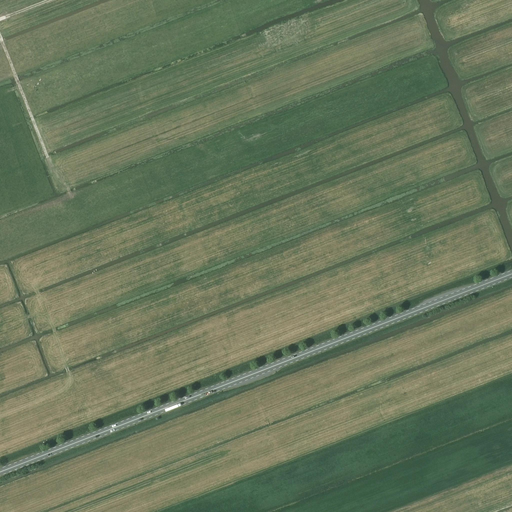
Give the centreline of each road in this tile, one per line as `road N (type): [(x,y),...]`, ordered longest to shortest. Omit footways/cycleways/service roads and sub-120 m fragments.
road 1 (primary): [(0,472),(511,273)]
road 2 (track): [(0,34),(52,168)]
